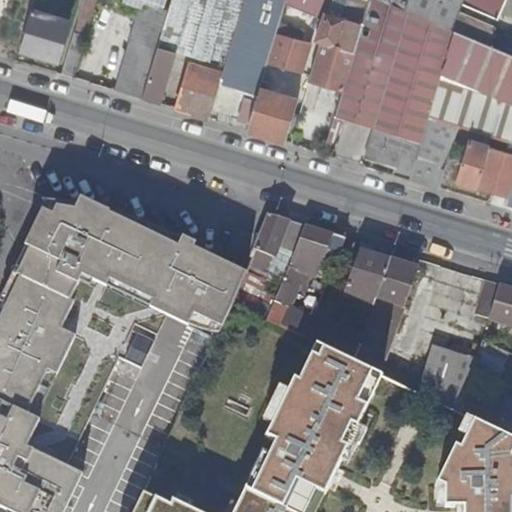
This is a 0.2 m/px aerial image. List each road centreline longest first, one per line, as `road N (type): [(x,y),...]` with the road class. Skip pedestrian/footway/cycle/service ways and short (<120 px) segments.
road 1 (secondary): [(59,116),(511,248)]
road 2 (unclassified): [(0,252),(59,116)]
